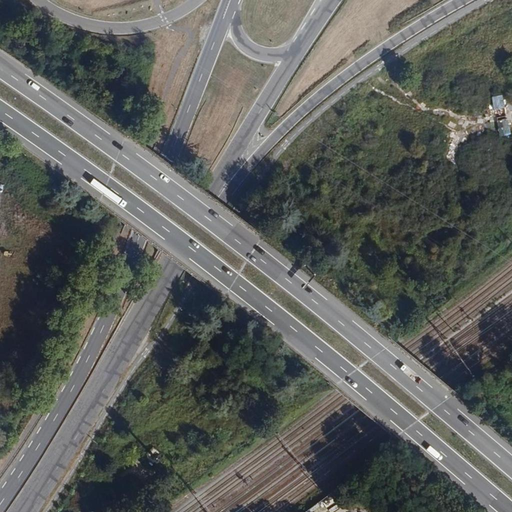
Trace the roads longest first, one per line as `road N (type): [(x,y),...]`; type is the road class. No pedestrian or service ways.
road 1 (trunk): [(0,109),(234,282),(511,511)]
road 2 (trunk): [(511,468),(246,247),(0,68)]
road 3 (primary): [(230,0),(104,329),(0,506)]
road 4 (primary): [(165,267),(276,132),(333,83),(463,0)]
road 5 (primary): [(21,511),(165,267)]
road 6 (primary): [(165,267),(298,49)]
road 7 (primary): [(197,0),(144,26),(107,29),(33,0)]
